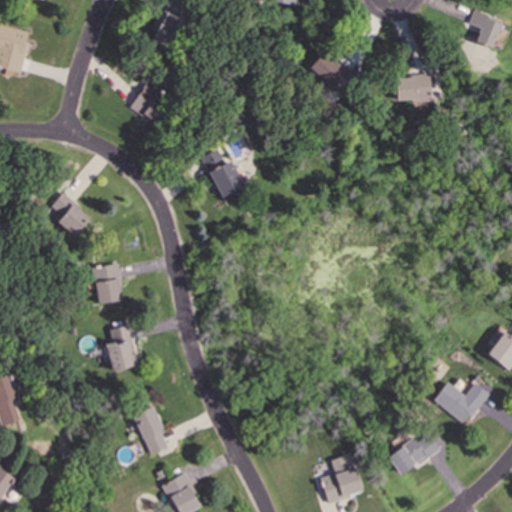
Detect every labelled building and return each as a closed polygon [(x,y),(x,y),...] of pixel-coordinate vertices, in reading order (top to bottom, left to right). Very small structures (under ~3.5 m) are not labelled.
[(269,0),(269,2),(293,9),(294,0),(269,0)] [(152,44),(170,54),(186,25),(167,15),(152,44)] [(29,34),(0,27),(0,70),(20,75),(29,34)] [(310,71),(334,95),(350,78),(327,54),(310,71)] [(128,110),(143,122),(147,117),(150,119),(164,100),(147,86),(128,110)] [(223,202),(245,191),(231,164),(226,167),(218,151),(201,160),(223,202)] [(91,222),(62,197),(48,214),(77,239),(91,222)] [(93,270),(96,308),(122,306),(119,268),(93,270)] [(138,368),(127,327),(102,334),(113,375),(138,368)] [(511,335),(510,339),(504,335),(488,358),(509,373),(511,368),(511,335)] [(11,377),(0,379),(0,428),(0,429),(22,424),(11,377)] [(465,399),(447,385),(433,403),(465,427),(489,396),(474,386),(465,399)] [(170,448),(152,410),(133,419),(151,457),(170,448)] [(439,451),(425,432),(387,460),(402,479),(439,451)] [(320,480),(328,505),(363,495),(355,466),(347,469),(345,460),(331,464),(334,475),(320,480)] [(0,501),(2,498),(15,507),(22,497),(10,490),(16,480),(0,469),(0,501)] [(162,488),(176,511),(195,511),(202,508),(182,476),(162,488)]
